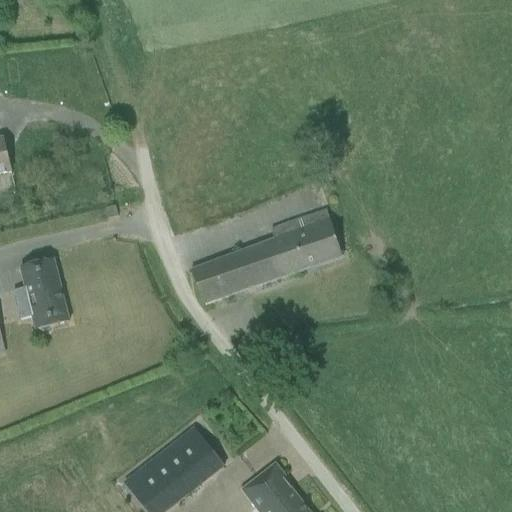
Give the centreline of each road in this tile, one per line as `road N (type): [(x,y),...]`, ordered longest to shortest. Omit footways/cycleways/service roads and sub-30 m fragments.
road 1 (unclassified): [(346,511),(178,293),(141,151)]
road 2 (track): [(91,0),(141,151)]
